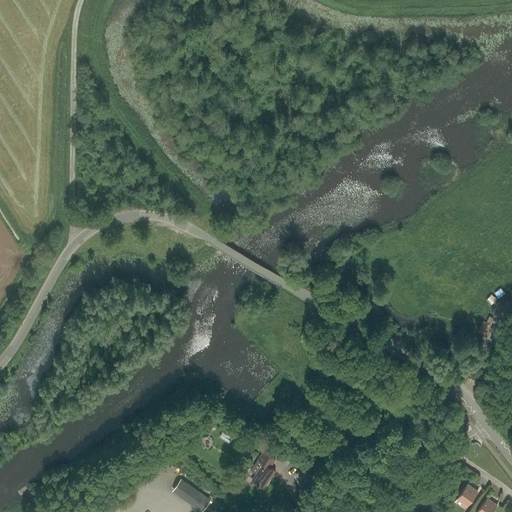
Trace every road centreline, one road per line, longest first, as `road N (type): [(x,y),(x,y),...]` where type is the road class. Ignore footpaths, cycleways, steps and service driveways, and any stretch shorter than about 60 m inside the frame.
road 1 (unclassified): [(487,426),(428,370),(189,228),(155,217),(119,219),(78,241),(0,365)]
road 2 (unclassified): [(342,511),(487,426)]
